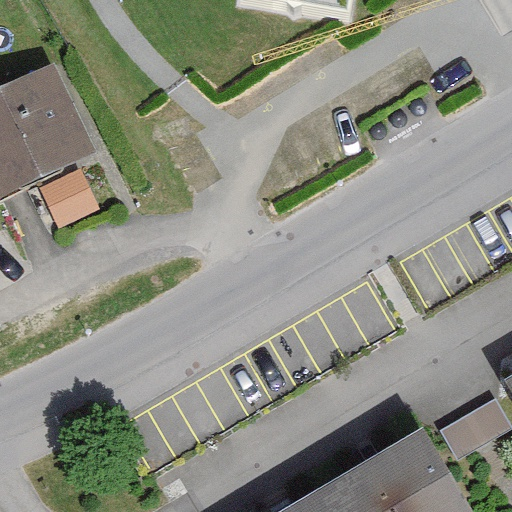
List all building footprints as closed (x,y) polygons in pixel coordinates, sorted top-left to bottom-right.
[(338,0),(223,0),(222,13),(333,33),(338,0)] [(0,203),(76,166),(34,83),(0,99),(0,203)] [(511,375),(485,391),(511,436),(511,375)] [(491,438),(472,411),(430,440),(450,467),(491,438)] [(429,511),(389,445),(275,511),(429,511)]
